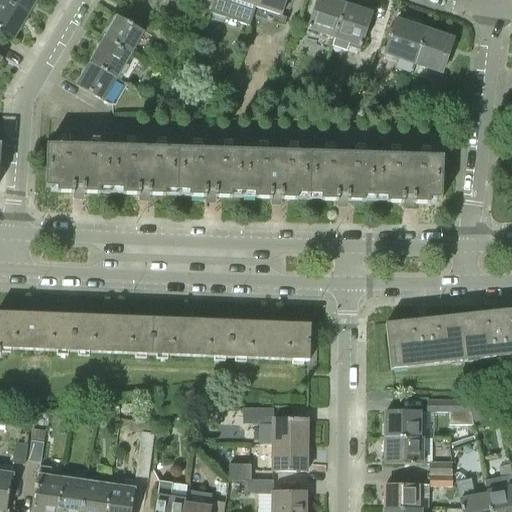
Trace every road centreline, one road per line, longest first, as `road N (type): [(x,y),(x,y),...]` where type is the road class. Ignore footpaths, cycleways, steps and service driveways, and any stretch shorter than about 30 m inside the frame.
road 1 (tertiary): [(12,270),(347,284)]
road 2 (tertiary): [(347,246),(14,233)]
road 3 (residential): [(14,233),(28,94),(81,0)]
road 4 (residential): [(469,245),(494,15)]
road 5 (residential): [(344,511),(347,284)]
road 6 (tertiary): [(347,284),(470,283)]
road 7 (tertiary): [(469,245),(347,246)]
